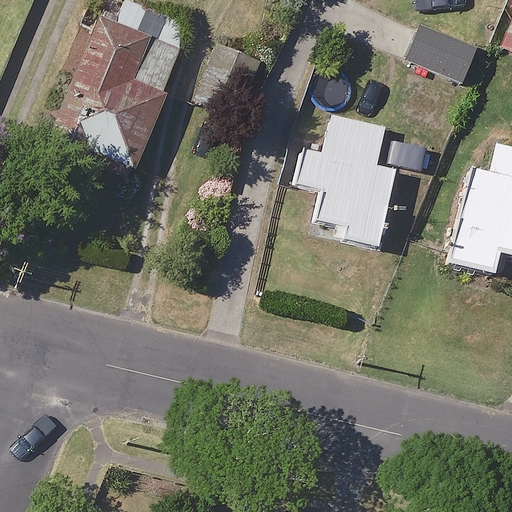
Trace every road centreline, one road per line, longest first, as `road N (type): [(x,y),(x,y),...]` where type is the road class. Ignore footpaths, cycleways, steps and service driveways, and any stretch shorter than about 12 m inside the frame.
road 1 (residential): [(511,462),(51,351)]
road 2 (residential): [(51,351),(0,474)]
